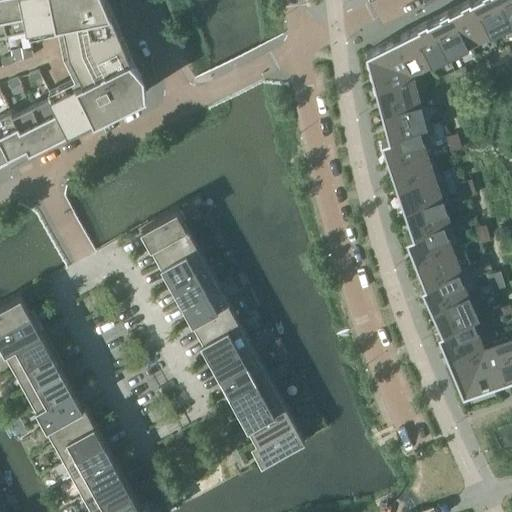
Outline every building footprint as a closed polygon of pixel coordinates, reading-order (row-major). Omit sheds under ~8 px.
[(0,0),(0,32),(8,31),(1,0),(0,0)] [(28,28),(30,27),(24,0),(1,0),(8,31),(28,27),(28,28)] [(24,0),(30,27),(56,22),(51,0),(24,0)] [(83,78),(76,82),(94,117),(146,91),(141,72),(131,55),(106,0),(51,0),(56,22),(63,21),(69,51),(83,78)] [(452,8),(451,9),(469,45),(469,44),(489,33),(490,35),(490,34),(473,0),(468,0),(461,4),(457,6),(457,7),(455,8),(452,9),(452,8)] [(473,0),(490,34),(491,34),(490,33),(503,26),(511,23),(511,24),(499,0),(473,0)] [(511,0),(499,0),(511,24),(511,23),(511,22),(511,21),(511,0)] [(431,19),(429,20),(447,56),(448,56),(447,54),(468,44),(468,45),(469,45),(451,9),(449,10),(440,15),(436,17),(433,19),(431,20),(431,19)] [(409,30),(408,30),(426,67),(426,66),(426,65),(434,61),(446,55),(447,56),(429,20),(427,21),(418,25),(415,27),(414,27),(414,28),(411,30),(409,30)] [(372,48),(366,51),(373,79),(374,79),(374,80),(376,87),(375,87),(376,88),(415,77),(413,77),(412,73),(412,72),(425,66),(425,67),(426,67),(408,30),(407,31),(407,32),(404,33),(399,36),(399,35),(385,42),(372,48)] [(508,46),(497,50),(501,58),(511,53),(508,46)] [(22,50),(23,58),(33,55),(32,48),(22,50)] [(497,50),(486,55),(490,63),(501,58),(497,50)] [(1,57),(3,65),(13,62),(11,55),(1,57)] [(465,65),(454,70),(457,78),(468,73),(465,65)] [(29,73),(32,80),(42,75),(39,70),(29,73)] [(453,70),(443,75),(446,83),(457,78),(454,70),(453,70)] [(21,83),(18,77),(8,80),(12,87),(21,83)] [(415,77),(376,88),(380,104),(381,104),(381,105),(382,109),(381,110),(382,111),(421,101),(421,100),(419,100),(418,96),(413,78),(415,78),(415,77)] [(76,82),(52,93),(70,129),(94,117),(76,82)] [(443,86),(431,90),(433,98),(445,94),(443,86)] [(51,95),(33,104),(50,139),(70,129),(52,93),(51,94),(51,95)] [(445,94),(433,98),(436,105),(448,101),(445,94)] [(421,101),(382,111),(386,127),(387,127),(387,128),(388,133),(387,133),(388,135),(389,137),(389,138),(423,126),(423,127),(425,126),(424,125),(427,124),(427,123),(425,124),(424,120),(420,102),(421,101)] [(11,109),(10,110),(30,149),(50,139),(33,104),(13,114),(11,109)] [(0,114),(0,139),(8,155),(27,145),(29,150),(30,149),(10,110),(0,114)] [(389,137),(381,139),(387,156),(388,156),(388,158),(389,161),(389,162),(389,163),(432,149),(432,148),(431,148),(429,145),(423,127),(423,126),(389,138),(389,137)] [(457,132),(445,136),(448,143),(460,140),(457,132)] [(460,140),(448,143),(450,151),(462,147),(460,140)] [(432,149),(389,163),(395,179),(396,181),(397,184),(396,184),(397,186),(421,178),(442,171),(442,170),(438,171),(434,158),(431,150),(432,149)] [(421,178),(397,186),(402,202),(403,202),(404,204),(405,207),(404,207),(404,208),(441,196),(450,193),(449,193),(448,193),(441,172),(442,171),(421,178)] [(471,178),(459,182),(462,189),(474,186),(471,178)] [(474,186),(462,189),(464,197),(476,193),(474,186)] [(413,234),(451,220),(450,218),(449,218),(442,197),(450,194),(450,193),(441,196),(404,208),(413,234)] [(141,226),(151,244),(187,224),(177,206),(141,226)] [(413,234),(406,236),(412,253),(413,253),(415,258),(415,259),(462,241),(461,240),(458,242),(456,238),(449,221),(451,220),(413,234)] [(151,244),(161,263),(191,246),(182,229),(188,226),(187,224),(151,244)] [(485,224),(473,228),(476,235),(488,232),(485,224)] [(488,232),(476,235),(478,243),(490,239),(488,232)] [(462,241),(415,259),(421,275),(422,275),(424,280),(423,280),(425,284),(467,265),(470,263),(470,262),(469,263),(460,242),(462,242),(462,241)] [(161,263),(172,282),(201,265),(191,246),(161,263)] [(172,282),(182,301),(212,284),(201,265),(172,282)] [(425,284),(421,285),(429,302),(429,301),(430,302),(432,306),(431,307),(432,308),(469,291),(469,292),(478,288),(477,287),(476,287),(466,267),(468,266),(467,265),(425,284)] [(500,270),(488,274),(490,281),(502,278),(500,270)] [(502,278),(490,281),(493,289),(505,285),(502,278)] [(182,301),(193,320),(222,303),(212,284),(182,301)] [(469,291),(432,308),(439,323),(442,328),(441,329),(442,330),(442,331),(473,318),(479,315),(479,314),(477,314),(471,301),(467,293),(469,292),(469,291)] [(0,303),(0,326),(31,310),(21,292),(0,303)] [(201,339),(201,340),(239,319),(238,317),(232,320),(222,303),(193,320),(203,338),(201,339)] [(511,309),(510,303),(498,307),(501,315),(511,311),(511,309)] [(0,329),(2,328),(12,345),(41,329),(31,310),(0,326),(0,329)] [(442,330),(438,332),(438,333),(445,348),(446,350),(447,353),(447,355),(481,341),(482,340),(481,340),(476,330),(472,320),(473,319),(473,318),(442,331),(442,330)] [(201,340),(211,357),(249,336),(239,319),(201,340)] [(12,345),(22,364),(52,348),(41,329),(12,345)] [(511,335),(494,342),(506,377),(511,375),(511,335)] [(211,357),(220,374),(258,353),(249,336),(211,357)] [(481,341),(447,355),(463,392),(506,377),(494,342),(483,346),(481,341)] [(22,364),(32,383),(62,367),(52,348),(22,364)] [(220,374),(229,391),(267,370),(258,353),(220,374)] [(32,383),(43,402),(73,386),(62,367),(32,383)] [(229,391),(238,407),(276,387),(267,370),(229,391)] [(46,422),(47,425),(85,404),(85,403),(83,404),(73,386),(43,402),(52,419),(46,422)] [(238,407),(248,424),(286,403),(276,387),(238,407)] [(251,443),(252,444),(295,420),(286,403),(248,424),(256,440),(251,443)] [(47,425),(57,442),(95,421),(85,404),(47,425)] [(15,427),(22,423),(19,417),(11,421),(15,427)] [(295,420),(252,444),(262,462),(305,438),(295,420)] [(57,442),(66,459),(104,438),(95,421),(57,442)] [(66,459),(75,476),(113,455),(104,438),(66,459)] [(75,476),(84,492),(122,471),(113,455),(75,476)] [(84,492),(94,509),(132,488),(122,471),(84,492)] [(94,509),(95,511),(128,511),(146,502),(145,501),(140,504),(132,488),(94,509)] [(151,511),(146,502),(128,511),(151,511)]
